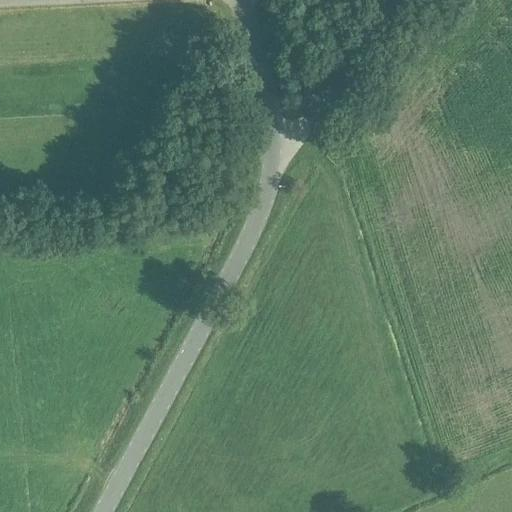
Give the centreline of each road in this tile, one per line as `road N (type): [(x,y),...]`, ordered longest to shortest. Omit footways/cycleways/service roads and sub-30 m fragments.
road 1 (unclassified): [(99,511),(271,174),(267,99),(236,0)]
road 2 (track): [(273,148),(312,115),(407,0)]
